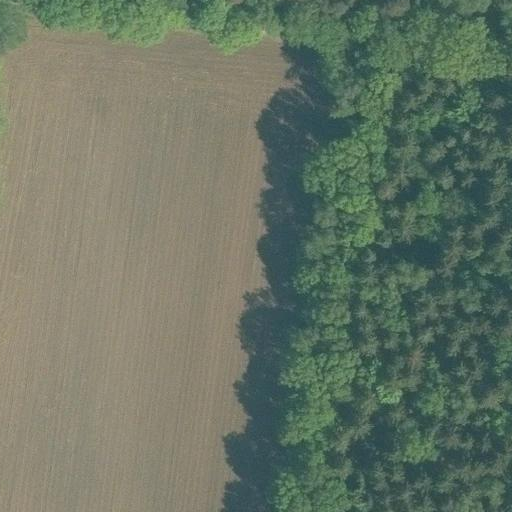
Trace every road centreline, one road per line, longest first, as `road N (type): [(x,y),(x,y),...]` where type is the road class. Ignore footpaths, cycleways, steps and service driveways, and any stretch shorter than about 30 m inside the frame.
road 1 (track): [(465,54),(164,18)]
road 2 (track): [(164,18),(11,0)]
